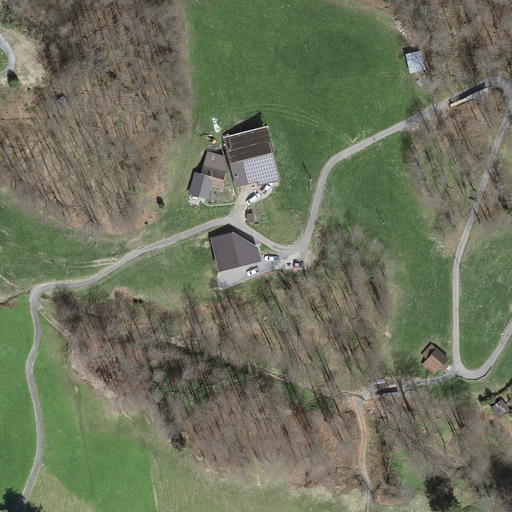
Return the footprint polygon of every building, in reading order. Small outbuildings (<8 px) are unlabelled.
[(424,69),(421,56),(413,57),(415,70),(424,69)] [(257,181),(257,184),(278,179),(265,131),(226,141),(238,186),(257,181)] [(220,188),(227,165),(224,157),(208,153),(201,176),(196,174),(191,193),(207,198),(210,185),(220,188)] [(261,255),(262,269),(277,269),(277,254),(268,255),(261,255)] [(291,265),(289,268),(290,272),(302,263),(295,255),(288,261),(291,265)] [(422,355),(425,363),(437,349),(432,345),(422,355)] [(423,365),(433,374),(447,359),(437,349),(425,363),(423,365)] [(501,402),(493,408),(499,417),(508,410),(501,402)]
